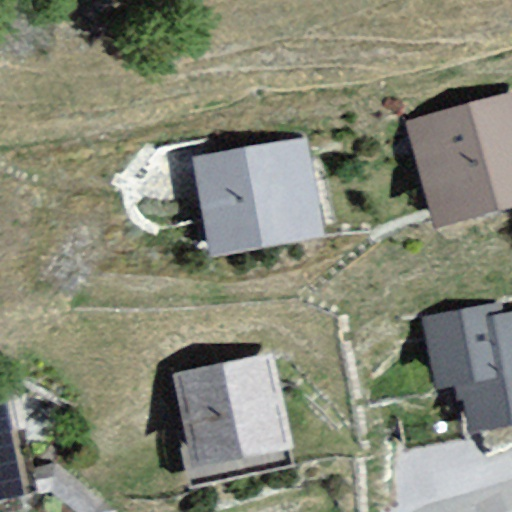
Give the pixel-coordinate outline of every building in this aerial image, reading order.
[(395,121),(405,234),(511,206),(511,136),(504,90),(395,121)] [(291,144),(180,161),(198,253),(306,233),(291,144)] [(476,312),(374,339),(422,454),(509,435),(476,312)] [(255,355),(158,373),(178,479),(275,460),(255,355)] [(19,511),(3,391),(0,391),(0,511),(19,511)]
